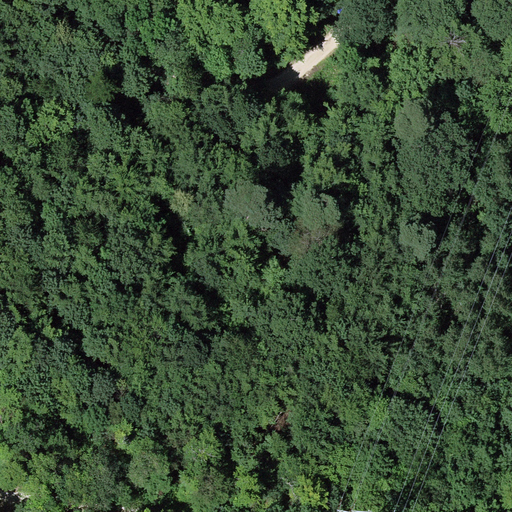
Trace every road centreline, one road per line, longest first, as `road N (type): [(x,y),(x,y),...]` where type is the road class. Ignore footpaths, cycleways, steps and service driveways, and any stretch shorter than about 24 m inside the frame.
road 1 (track): [(0,2),(141,70),(234,98),(267,94),(386,0)]
road 2 (track): [(267,94),(351,126),(511,142)]
road 3 (track): [(156,511),(100,511),(0,492)]
